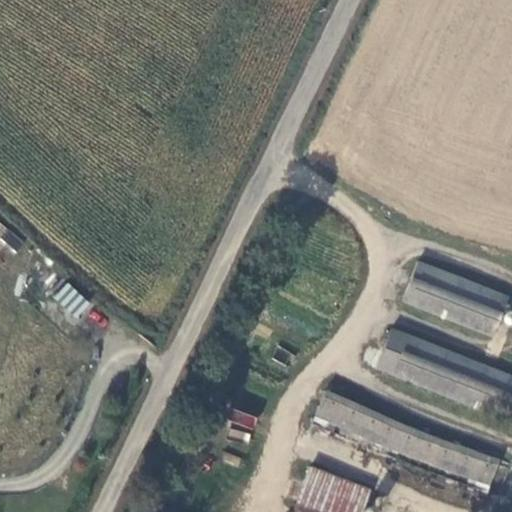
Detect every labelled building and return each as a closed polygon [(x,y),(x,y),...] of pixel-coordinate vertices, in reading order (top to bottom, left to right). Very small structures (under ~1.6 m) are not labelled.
[(2,228),(0,231),(0,240),(17,249),(22,239),(2,228)] [(511,296),(511,293),(424,257),(409,296),(499,332),(511,296)] [(73,318),(89,302),(67,281),(51,297),(73,318)] [(511,372),(396,324),(379,359),(511,417),(511,372)] [(503,453),(327,382),(317,407),(492,479),(503,453)] [(230,423),(253,430),(257,417),(235,409),(230,423)] [(299,500),(331,511),(362,511),(371,486),(312,465),(299,500)] [(331,511),(299,500),(294,511),(331,511)]
